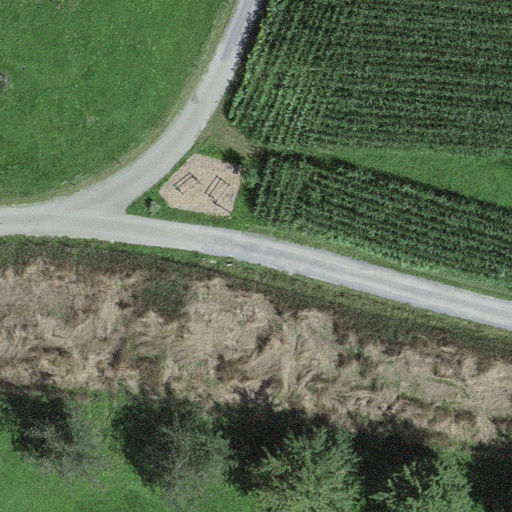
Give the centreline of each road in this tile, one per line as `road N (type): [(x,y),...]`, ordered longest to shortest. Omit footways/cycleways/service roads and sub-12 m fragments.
road 1 (track): [(511,311),(97,215)]
road 2 (unclassified): [(230,52),(174,157),(97,215),(0,226)]
